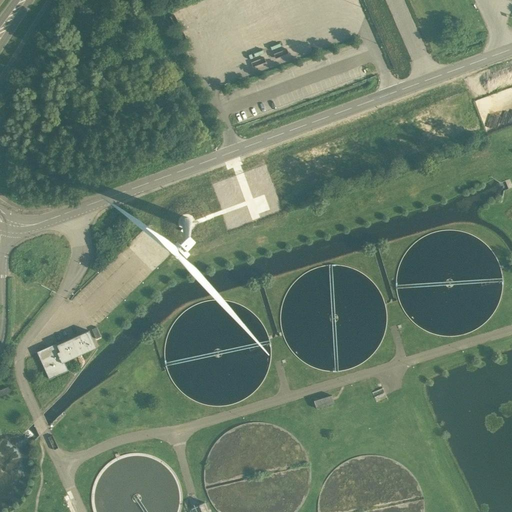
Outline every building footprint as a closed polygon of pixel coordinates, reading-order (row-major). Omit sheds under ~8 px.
[(196,223),(196,221),(196,220),(195,219),(195,217),(194,216),(193,215),(191,214),(190,214),(189,213),(187,213),(186,213),(184,214),(183,215),(182,216),(181,217),(180,218),(180,219),(179,221),(179,222),(180,224),(180,225),(181,226),(182,227),(183,228),(184,229),(186,229),(187,230),(189,230),(190,229),(191,229),(193,228),(194,227),(195,226),(195,224),(196,223)] [(61,361),(93,347),(86,332),(38,354),(37,352),(36,352),(48,379),(67,371),(67,370),(65,371),(61,361)] [(0,390),(0,395),(0,396),(10,392),(8,387),(0,390)] [(331,395),(314,401),(316,408),(334,403),(331,395)] [(208,511),(204,502),(191,508),(192,511),(208,511)]
